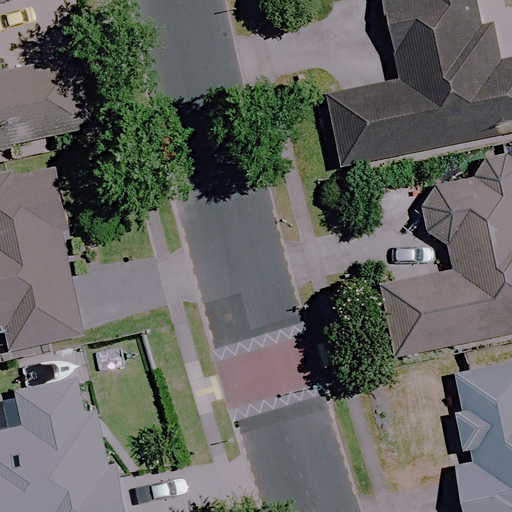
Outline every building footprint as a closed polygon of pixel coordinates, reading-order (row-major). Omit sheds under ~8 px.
[(491,16),(479,19),(474,0),(380,0),(400,84),(324,101),(340,170),(511,131),(511,64),(502,67),(491,16)] [(0,152),(90,135),(76,61),(0,75),(0,152)] [(17,179),(15,171),(0,173),(0,335),(5,334),(8,351),(81,340),(54,173),(17,179)] [(511,173),(421,193),(430,234),(443,232),(452,273),(383,287),(398,358),(511,334),(511,173)] [(511,511),(511,364),(454,379),(463,414),(451,417),(461,455),(472,452),(476,471),(464,474),(454,477),(463,511),(511,511)] [(131,511),(118,464),(109,466),(83,369),(15,387),(25,426),(0,432),(0,511),(131,511)]
